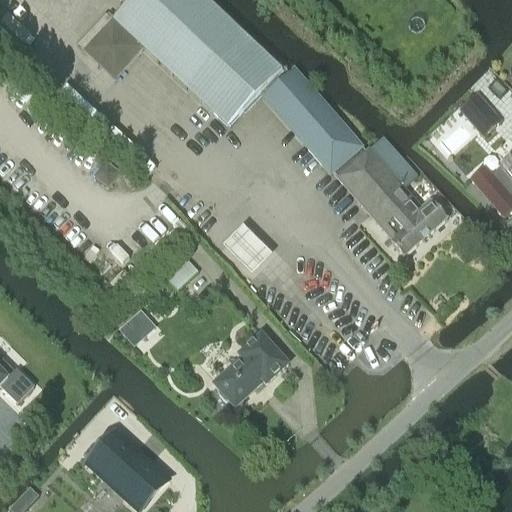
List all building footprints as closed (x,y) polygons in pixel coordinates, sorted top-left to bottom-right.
[(228,132),(259,97),(280,75),(202,0),(134,0),(84,53),(115,82),(142,51),(228,132)] [(363,155),(295,77),(289,79),(284,73),(280,75),(259,97),(330,178),(332,176),(393,245),(391,247),(402,261),(446,222),(431,205),(431,206),(429,203),(420,210),(400,190),(413,178),(381,142),(370,152),(369,151),(363,155)] [(458,113),(483,141),(502,124),(477,96),(458,113)] [(511,161),(508,165),(511,169),(511,173),(497,187),(484,173),(471,185),(496,214),(504,223),(511,215),(511,161)] [(127,344),(148,324),(141,316),(120,335),(127,344)] [(263,384),(266,388),(287,368),(261,338),(239,358),(242,361),(214,387),(219,393),(217,394),(219,398),(224,404),(227,405),(229,404),(234,410),(263,384)] [(0,391),(17,408),(34,391),(16,374),(14,376),(0,361),(0,391)] [(138,511),(139,511),(165,485),(116,440),(90,467),(138,511)] [(26,511),(38,499),(30,491),(9,511),(26,511)]
